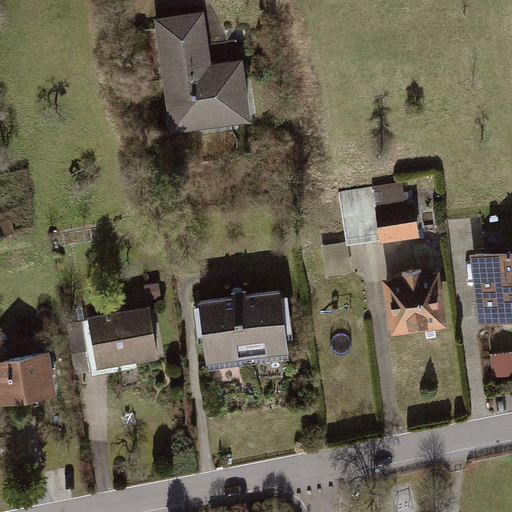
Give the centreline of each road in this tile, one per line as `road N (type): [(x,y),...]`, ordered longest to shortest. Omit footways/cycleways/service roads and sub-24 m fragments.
road 1 (residential): [(99,511),(314,462)]
road 2 (residential): [(314,462),(511,424)]
